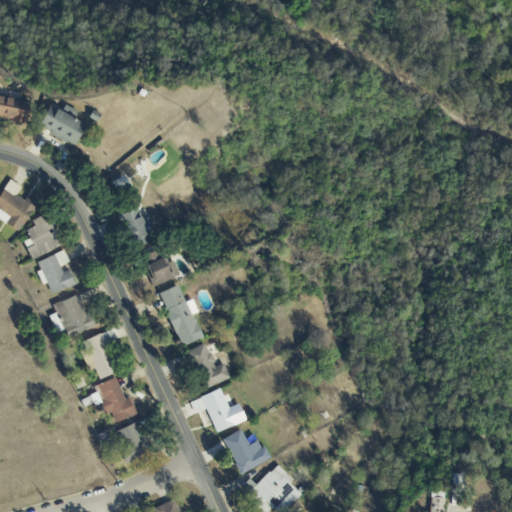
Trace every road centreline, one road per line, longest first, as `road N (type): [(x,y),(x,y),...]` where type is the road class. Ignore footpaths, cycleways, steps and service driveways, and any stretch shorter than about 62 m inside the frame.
road 1 (residential): [(0,153),(48,175),(89,227),(219,511)]
road 2 (residential): [(70,511),(137,491),(193,456)]
